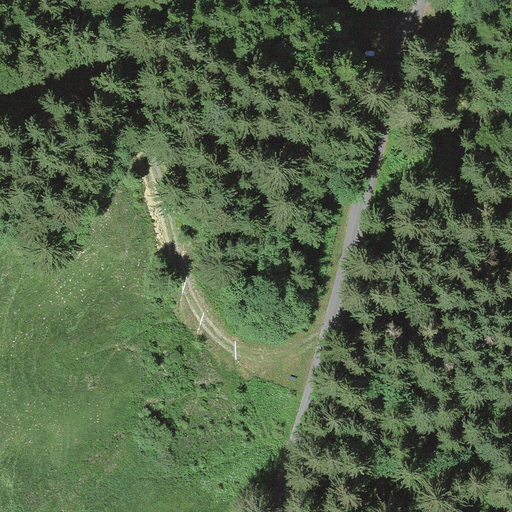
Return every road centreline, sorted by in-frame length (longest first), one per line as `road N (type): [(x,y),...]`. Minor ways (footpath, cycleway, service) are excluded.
road 1 (track): [(314,392),(215,357),(180,309),(125,59),(80,61),(0,106)]
road 2 (unclassified): [(279,511),(417,0)]
